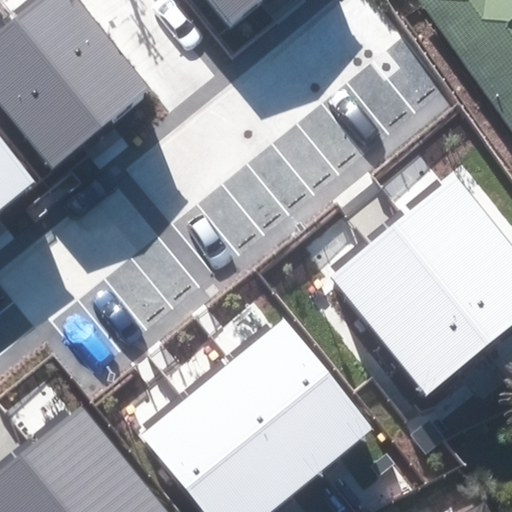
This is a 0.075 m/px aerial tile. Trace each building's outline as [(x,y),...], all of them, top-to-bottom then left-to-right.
[(154,92),(81,0),(36,0),(16,17),(105,130),(154,92)] [(266,0),(211,0),(233,27),(266,0)] [(511,0),(416,0),(511,138),(511,0)] [(105,130),(16,17),(0,29),(0,101),(54,170),(105,130)] [(0,210),(35,182),(0,138),(0,210)] [(511,325),(511,244),(454,174),(392,225),(490,343),(511,325)] [(490,343),(392,225),(330,277),(428,395),(490,343)] [(373,429),(284,319),(233,360),(323,470),(373,429)] [(323,470),(233,360),(186,398),(276,507),(323,470)] [(270,511),(276,507),(186,398),(140,435),(203,511),(270,511)] [(168,511),(81,406),(19,457),(64,511),(168,511)] [(64,511),(19,457),(0,472),(0,511),(64,511)]
